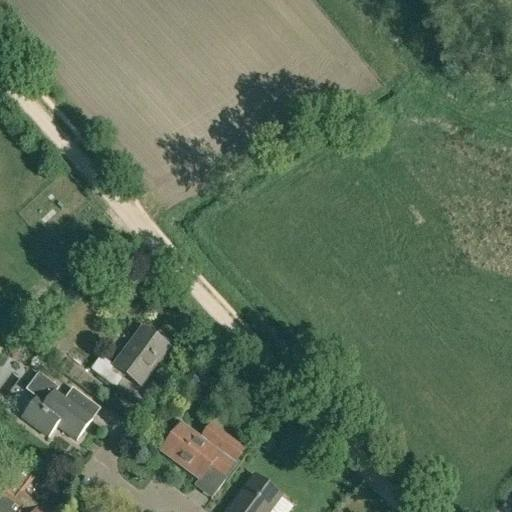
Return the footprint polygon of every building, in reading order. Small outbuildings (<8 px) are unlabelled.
[(30,346),(48,359),(54,350),(48,346),(55,337),(43,328),(30,346)] [(170,348),(172,342),(159,333),(154,336),(143,328),(114,366),(101,357),(91,370),(117,389),(127,376),(142,386),(170,348)] [(64,401),(54,393),(57,389),(38,375),(25,392),(36,400),(22,419),(48,439),(57,428),(77,443),(93,422),(84,415),(92,404),(73,390),(64,401)] [(213,426),(202,441),(183,426),(163,453),(201,481),(211,467),(225,478),(246,450),(213,426)] [(22,506),(16,511),(46,511),(39,506),(37,509),(22,497),(24,495),(34,481),(36,479),(22,469),(5,493),(22,506)] [(270,511),(281,497),(256,479),(232,511),(270,511)]
